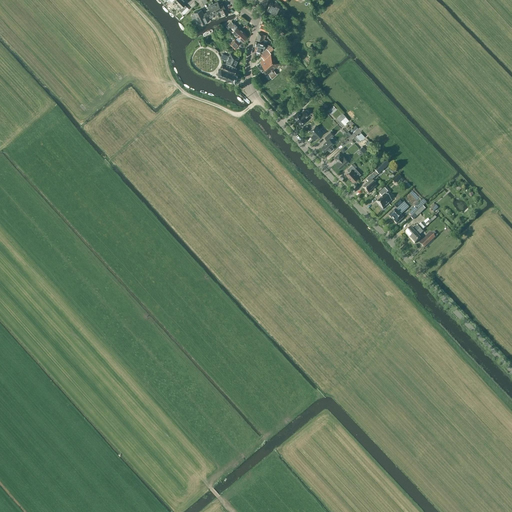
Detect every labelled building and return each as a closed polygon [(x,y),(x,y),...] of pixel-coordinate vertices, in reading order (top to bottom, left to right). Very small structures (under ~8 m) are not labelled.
[(184,4),(187,1),(185,0),(180,0),(176,4),(180,8),(179,9),(181,12),(187,7),(184,4)] [(219,5),(218,2),(213,4),(217,12),(221,10),(222,12),(224,16),(228,14),(226,10),(223,3),(219,5)] [(275,3),(274,4),(270,2),(266,10),(276,15),(279,16),(282,10),(279,9),(281,6),(280,6),(275,3)] [(213,4),(208,6),(210,9),(206,11),(210,18),(213,16),(212,14),(217,12),(213,4)] [(204,15),(201,9),(194,13),(192,15),(191,16),(193,20),(194,21),(197,20),(199,23),(200,22),(201,24),(209,20),(207,14),(204,15)] [(241,30),(234,23),(231,21),(226,26),(236,35),(241,30)] [(274,26),(279,31),(277,33),(280,37),(287,30),(279,21),(274,26)] [(242,41),(247,36),(241,30),(236,35),(242,41)] [(262,42),(262,40),(264,40),(266,35),(264,34),(258,33),(256,40),(262,42)] [(229,44),(235,49),(240,44),(234,38),(229,44)] [(261,52),(261,51),(263,51),(265,44),(256,41),(255,46),(256,46),(254,51),(261,52)] [(272,48),(270,46),(260,56),(263,59),(260,61),(261,62),(257,65),(266,75),(268,73),(272,78),(277,74),(274,71),(273,72),(272,71),(281,63),(274,55),(273,55),(269,51),(272,48)] [(226,59),(227,60),(225,64),(234,67),(239,56),(230,53),(228,56),(227,56),(222,54),(220,58),(226,60),(226,59)] [(225,64),(223,63),(222,63),(220,67),(221,69),(218,70),(217,73),(218,75),(235,82),(236,79),(236,77),(237,75),(234,73),(236,68),(234,67),(225,64)] [(307,98),(299,106),(302,108),(309,101),(307,98)] [(328,110),(331,114),(337,109),(333,105),(328,110)] [(301,113),(298,110),(292,116),(296,119),(298,122),(302,126),(307,120),(305,118),(308,115),(308,114),(308,113),(308,112),(308,111),(307,110),(306,110),(305,110),(304,110),(301,113)] [(341,121),(345,125),(346,124),(346,123),(349,120),(345,116),(341,121)] [(310,130),(313,134),(313,135),(312,135),(311,136),(315,140),(317,138),(324,132),(320,128),(319,129),(316,125),(310,130)] [(330,132),(324,137),(327,140),(323,144),(324,144),(321,147),(325,151),(327,148),(328,149),(330,151),(334,148),(331,146),(334,144),(329,139),(333,135),(330,132)] [(340,168),(348,161),(343,156),(339,152),(334,157),(337,161),(336,163),(340,168)] [(389,165),(385,161),(378,167),(382,172),(389,165)] [(353,181),(358,176),(352,170),(355,168),(352,165),(347,169),(349,172),(346,174),(353,181)] [(366,180),(368,183),(363,188),(368,193),(376,187),(371,181),(375,178),(372,175),(366,180)] [(383,209),(392,201),(386,194),(388,192),(385,188),(379,194),(382,197),(376,202),(383,209)] [(397,209),(403,204),(400,200),(394,206),(397,209)] [(397,224),(403,218),(395,210),(389,216),(397,224)] [(434,216),(425,225),(426,227),(436,218),(434,216)] [(404,230),(409,224),(405,221),(400,226),(404,230)] [(425,225),(422,222),(419,225),(418,225),(412,231),(410,228),(405,233),(410,239),(422,227),(424,229),(426,227),(425,225)] [(424,229),(422,227),(410,239),(414,244),(420,239),(418,237),(424,231),(422,230),(424,229)] [(419,243),(424,248),(435,238),(437,235),(433,231),(431,233),(430,232),(419,243)]
